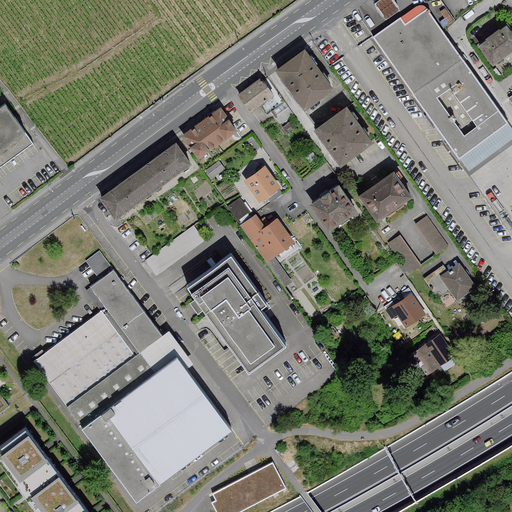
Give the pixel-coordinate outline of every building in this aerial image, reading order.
[(376,0),(388,16),(402,7),(397,0),(376,0)] [(423,3),(373,39),(460,157),(510,121),(423,3)] [(476,42),(495,67),(511,55),(511,29),(506,21),(476,42)] [(276,69),(305,109),(335,87),(306,48),(276,69)] [(238,95),(247,108),(271,91),(262,78),(238,95)] [(314,129),(341,166),(372,143),(344,106),(314,129)] [(184,135),(199,157),(237,131),(222,109),(184,135)] [(8,113),(0,118),(0,169),(32,145),(8,113)] [(98,197),(112,217),(191,161),(177,141),(98,197)] [(222,158),(208,167),(213,175),(227,166),(222,158)] [(266,164),(244,181),(261,203),(283,186),(266,164)] [(413,197),(395,171),(360,195),(378,221),(413,197)] [(314,201),(333,229),(357,213),(338,184),(314,201)] [(244,197),(232,205),(240,217),(252,208),(244,197)] [(258,215),(241,226),(267,262),(296,242),(279,218),(267,227),(258,215)] [(428,217),(416,225),(439,256),(450,247),(428,217)] [(402,235),(388,244),(408,274),(422,265),(402,235)] [(148,258),(159,271),(181,253),(170,240),(148,258)] [(231,250),(187,282),(197,297),(190,302),(194,307),(198,314),(205,308),(246,374),(288,344),(269,305),(231,250)] [(104,308),(32,360),(137,499),(169,474),(223,432),(231,426),(101,251),(87,260),(101,279),(89,287),(104,308)] [(443,265),(425,278),(430,286),(432,289),(432,288),(438,297),(449,290),(455,299),(474,285),(459,264),(448,272),(443,265)] [(412,293),(386,310),(401,333),(427,316),(412,293)] [(456,357),(440,334),(411,354),(426,376),(456,357)] [(96,511),(30,424),(0,446),(0,459),(39,511),(96,511)] [(239,511),(286,488),(272,461),(209,495),(216,511),(239,511)]
